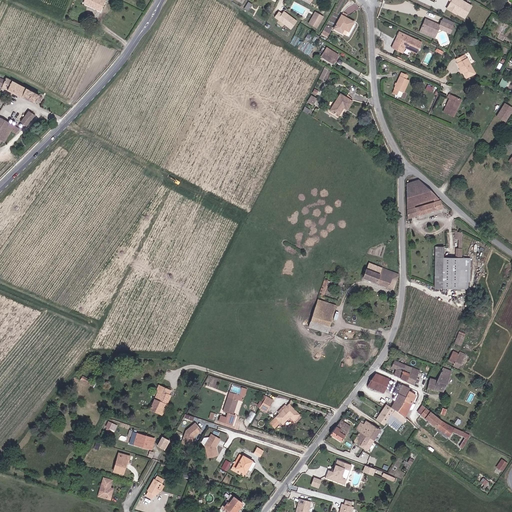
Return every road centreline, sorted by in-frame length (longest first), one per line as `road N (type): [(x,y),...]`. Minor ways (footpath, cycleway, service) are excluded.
road 1 (unclassified): [(267,511),(392,336),(403,283),(401,167)]
road 2 (tertiary): [(0,187),(96,89),(162,0)]
road 3 (unclassified): [(401,167),(376,108),(366,5)]
road 4 (track): [(343,411),(188,367)]
road 5 (unclassified): [(401,167),(414,169),(511,252)]
